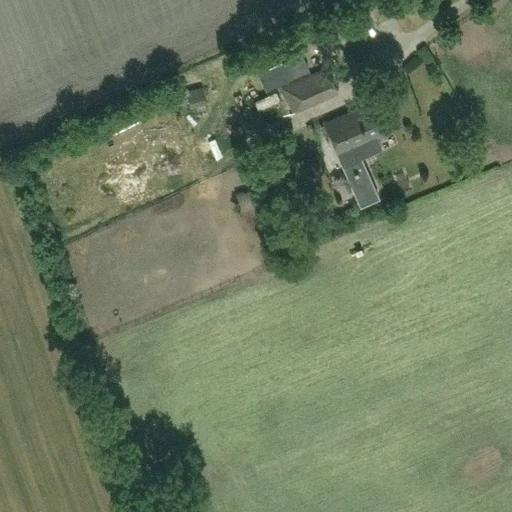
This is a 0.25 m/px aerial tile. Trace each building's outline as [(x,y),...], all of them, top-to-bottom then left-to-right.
[(325,68),(282,87),(292,109),(335,90),(325,68)] [(206,103),(203,87),(188,90),(191,107),(206,103)] [(346,112),(325,121),(339,154),(354,148),(358,157),(382,147),(378,138),(387,133),(372,100),(355,108),(356,110),(348,114),(346,112)] [(379,197),(366,167),(359,170),(358,168),(353,171),(353,172),(348,175),(361,204),(379,197)] [(278,198),(287,194),(278,177),(270,182),(278,198)]
